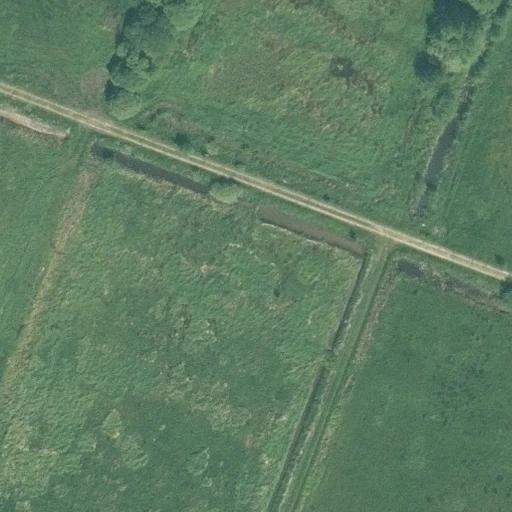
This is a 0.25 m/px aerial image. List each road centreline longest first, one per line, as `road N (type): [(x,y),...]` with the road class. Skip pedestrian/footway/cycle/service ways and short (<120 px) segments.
road 1 (track): [(0,89),(511,278)]
road 2 (track): [(283,511),(390,233)]
